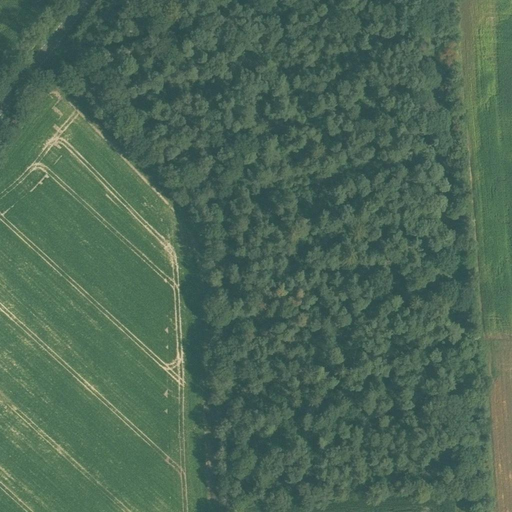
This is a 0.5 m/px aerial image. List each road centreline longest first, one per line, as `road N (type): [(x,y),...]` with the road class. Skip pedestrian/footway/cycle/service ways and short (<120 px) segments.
road 1 (unclassified): [(428,0),(470,511)]
road 2 (tertiary): [(86,0),(0,111)]
